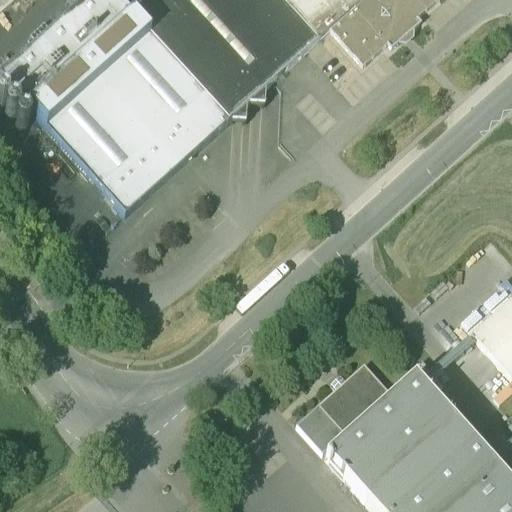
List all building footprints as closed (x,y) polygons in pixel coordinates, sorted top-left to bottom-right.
[(92,0),(78,14),(0,84),(0,88),(123,225),(228,130),(227,129),(116,7),(109,0),(92,0)] [(74,0),(69,4),(78,14),(92,0),(74,0)] [(272,0),(123,0),(116,7),(227,129),(229,127),(244,128),(245,113),(248,110),(263,111),(264,96),(316,49),(272,0)] [(272,0),(316,49),(317,49),(329,38),(371,0),(272,0)] [(438,0),(371,0),(329,38),(361,74),(386,52),(390,57),(420,29),(416,25),(441,2),(438,0)] [(17,121),(18,118),(17,115),(16,113),(13,112),(11,111),(8,112),(6,113),(4,115),(4,118),(4,121),(6,123),(8,124),(11,125),(13,124),(16,123),(17,121)] [(28,132),(28,130),(28,127),(26,125),(24,123),(21,123),(19,123),(17,125),(15,127),(15,130),(15,133),(17,135),(19,136),(22,137),(24,136),(26,135),(28,132)] [(39,144),(39,142),(39,139),(37,137),(35,135),(32,135),(30,135),(27,137),(26,139),(25,142),(26,144),(27,147),(30,148),(32,149),(35,148),(37,147),(39,144)] [(511,303),(470,341),(511,386),(511,384),(511,303)] [(363,372),(344,389),(339,383),(330,391),(335,397),(316,414),(343,443),(345,446),(391,404),(363,372)] [(345,446),(324,465),(364,510),(454,429),(413,385),(345,446)] [(343,443),(316,414),(295,433),(321,462),(343,443)] [(454,429),(364,510),(366,511),(451,511),(494,474),(454,429)] [(511,511),(511,493),(494,474),(451,511),(511,511)]
